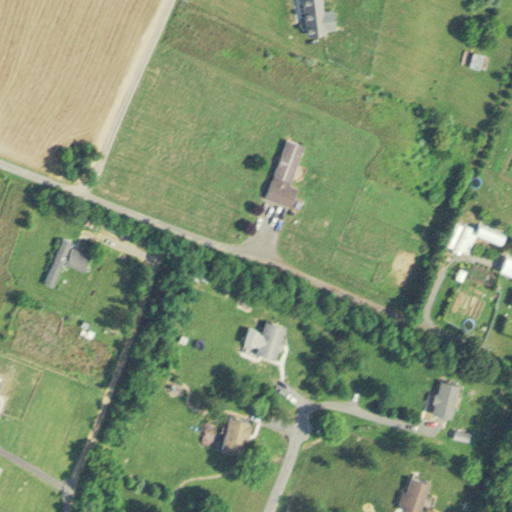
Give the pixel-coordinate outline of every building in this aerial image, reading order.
[(304,0),(307,31),(328,29),(325,0),(304,0)] [(470,62),(484,67),(488,53),(474,48),(470,62)] [(267,195),(293,203),(300,183),(292,181),(306,140),(287,134),(267,195)] [(444,239),(462,249),(475,225),(457,215),(444,239)] [(507,233),(481,219),(475,230),(501,244),(507,233)] [(135,235),(137,228),(124,224),(122,231),(135,235)] [(93,250),(71,242),(73,237),(63,233),(46,279),(55,282),(64,259),(87,267),(93,250)] [(280,354),(287,320),(265,316),(258,350),(280,354)] [(432,406),(452,413),(463,380),(442,374),(432,406)] [(246,450),(254,416),(231,411),(223,445),(246,450)] [(422,510),(432,478),(411,471),(400,503),(422,510)]
